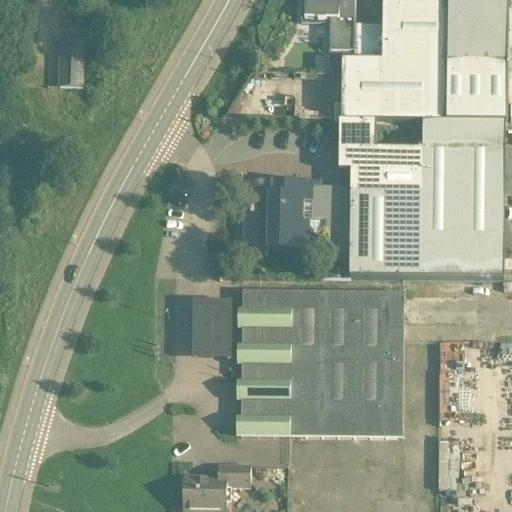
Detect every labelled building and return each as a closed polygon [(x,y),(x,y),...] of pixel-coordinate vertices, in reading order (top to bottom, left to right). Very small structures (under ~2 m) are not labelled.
[(302,12),(302,26),(321,27),(321,23),(326,24),(326,23),(330,23),(330,27),(329,54),(354,55),(354,64),(383,65),(383,28),(355,28),(355,0),(305,0),(305,12),(302,12)] [(343,64),(342,126),(377,126),(425,126),(508,128),(509,7),(509,3),(509,2),(509,0),(508,0),(450,0),(450,5),(384,4),(383,28),(383,65),(354,64),(343,64)] [(59,90),(82,90),(83,90),(84,43),(60,42),(59,90)] [(340,126),(339,175),(351,175),(351,191),(351,264),(351,282),(423,283),(424,154),(377,153),(377,126),(342,126),(340,126)] [(246,215),(246,240),(270,241),(270,229),(303,229),(303,237),(309,237),(327,237),(327,253),(337,254),(336,264),(351,264),(351,191),(319,191),(319,185),(286,184),(286,191),(272,191),(272,184),(253,183),(253,211),(252,211),(252,215),(246,215)] [(243,295),(243,336),(242,440),(402,441),(404,297),(243,295)] [(184,482),(183,511),(226,511),(227,491),(251,491),(251,470),(218,470),(218,482),(184,482)]
